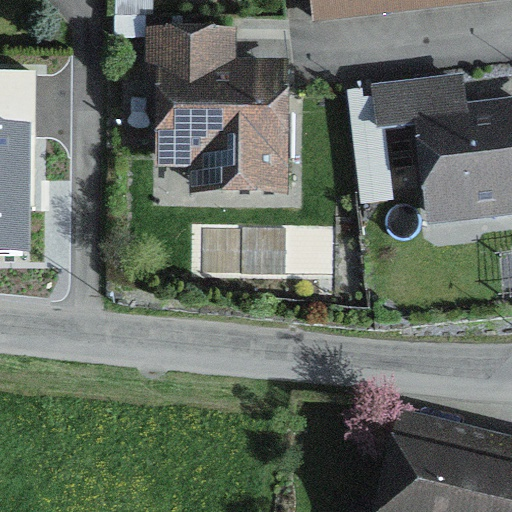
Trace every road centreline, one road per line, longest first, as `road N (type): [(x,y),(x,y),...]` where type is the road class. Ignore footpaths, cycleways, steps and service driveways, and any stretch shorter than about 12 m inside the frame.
road 1 (unclassified): [(511,375),(0,328)]
road 2 (residential): [(511,40),(297,52)]
